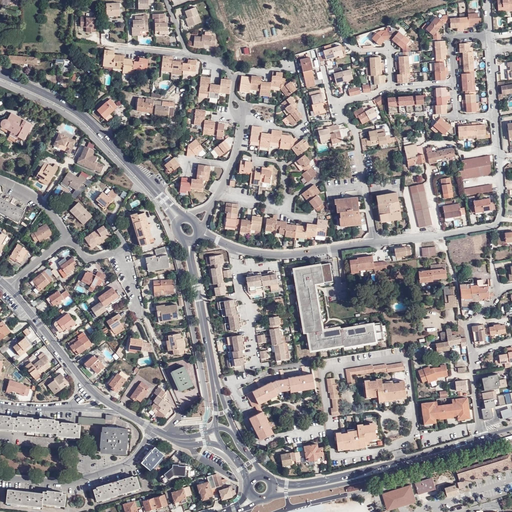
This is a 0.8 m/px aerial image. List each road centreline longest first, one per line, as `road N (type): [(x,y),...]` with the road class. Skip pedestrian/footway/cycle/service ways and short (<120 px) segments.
road 1 (residential): [(396,448),(415,431),(405,357),(321,370),(334,456)]
road 2 (residential): [(374,244),(492,229),(504,204),(496,117)]
road 3 (tertiary): [(0,74),(80,116),(157,192)]
road 4 (residential): [(0,478),(65,483),(123,465),(154,429)]
road 5 (unknown): [(435,237),(423,146),(446,142),(460,154),(499,148)]
road 6 (residential): [(374,244),(355,131),(333,104)]
road 7 (unclassified): [(8,285),(100,398)]
road 8 (residential): [(232,248),(285,255),(374,244)]
road 9 (residential): [(205,209),(239,133),(233,76)]
road 10 (primary): [(269,495),(402,469)]
road 11 (primary): [(400,460),(300,484),(271,481)]
road 12 (residential): [(68,237),(87,260),(118,251),(142,315)]
road 13 (tertiary): [(189,256),(214,379)]
road 14 (unknown): [(340,248),(343,279),(330,297),(332,321),(371,318)]
